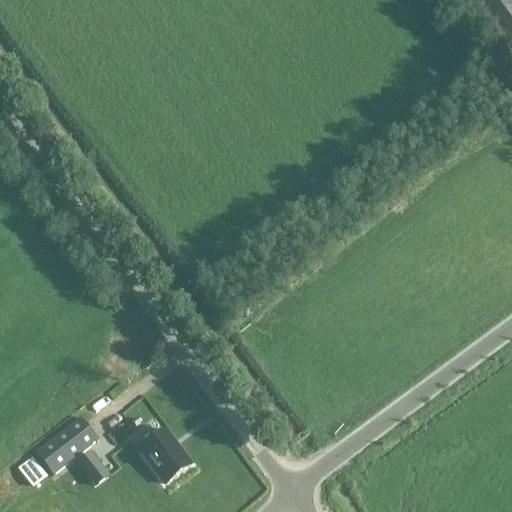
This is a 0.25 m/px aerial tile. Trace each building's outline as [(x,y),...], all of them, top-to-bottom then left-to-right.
[(487,0),(476,8),(511,55),(511,2),(510,0),(487,0)] [(52,246),(40,255),(55,274),(67,265),(52,246)] [(53,477),(98,443),(80,421),(36,455),(53,477)] [(192,468),(165,432),(140,451),(166,487),(192,468)] [(87,477),(101,467),(92,455),(78,466),(87,477)] [(96,511),(127,511),(111,486),(89,501),(96,511)]
